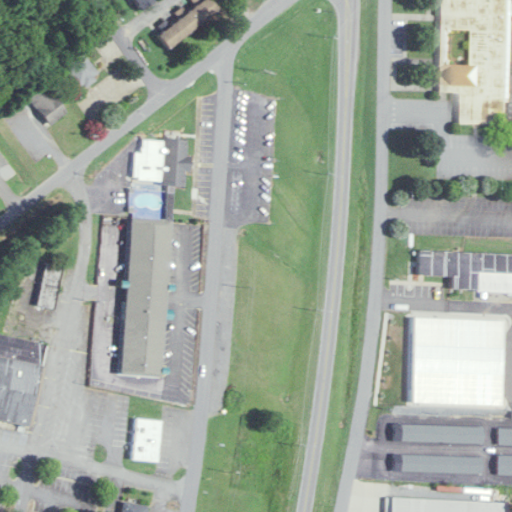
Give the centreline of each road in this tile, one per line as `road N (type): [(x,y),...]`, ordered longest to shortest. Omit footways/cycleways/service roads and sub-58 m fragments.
road 1 (residential): [(342,511),(378,287),(387,0)]
road 2 (trunk): [(303,511),(340,241),(348,0)]
road 3 (residential): [(186,511),(230,44)]
road 4 (residential): [(0,222),(281,0)]
road 5 (residential): [(22,511),(79,229),(72,167)]
road 6 (residential): [(92,0),(165,96)]
